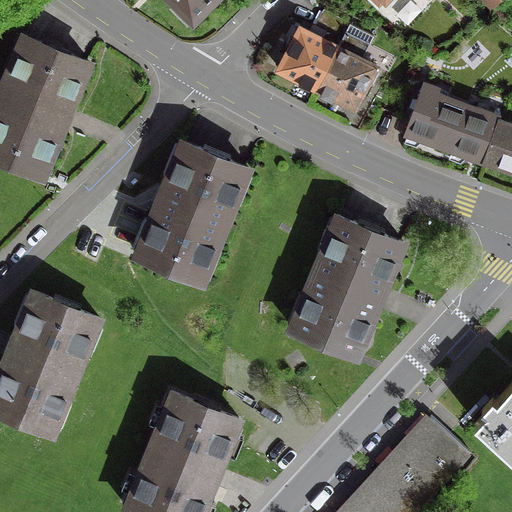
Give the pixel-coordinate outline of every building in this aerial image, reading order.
[(191,20),(211,0),(170,0),(177,6),(173,10),(185,22),(189,19),(191,20)] [(498,0),(481,0),(490,9),(498,0)] [(310,31),(298,25),(275,68),(314,88),(336,45),(348,23),(321,10),(310,31)] [(348,23),(336,45),(314,88),(352,108),(374,65),(360,57),(371,35),(348,23)] [(87,62),(20,34),(0,83),(0,156),(41,174),(87,62)] [(434,88),(422,84),(404,132),(449,149),(465,105),(434,93),(434,88)] [(497,117),(465,105),(449,149),(481,160),(497,119),(497,117)] [(511,124),(497,119),(481,160),(511,171),(511,124)] [(246,167),(180,140),(134,252),(200,279),(246,167)] [(401,241),(335,214),(289,326),(355,353),(401,241)] [(97,317),(31,290),(0,364),(0,408),(51,430),(97,317)] [(511,379),(478,417),(511,447),(511,379)] [(170,391),(123,506),(137,511),(198,511),(237,418),(170,391)] [(410,511),(467,450),(429,415),(340,511),(410,511)]
